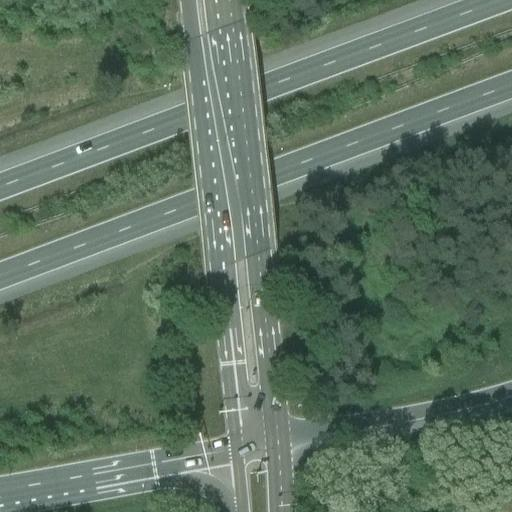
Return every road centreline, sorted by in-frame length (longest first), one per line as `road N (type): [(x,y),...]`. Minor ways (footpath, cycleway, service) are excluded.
road 1 (motorway): [(0,276),(511,85)]
road 2 (motorway): [(503,0),(0,187)]
road 3 (secondary): [(186,0),(236,448)]
road 4 (secondary): [(276,440),(227,0)]
road 5 (motorway): [(276,440),(511,389)]
road 6 (motorway): [(0,491),(236,448)]
